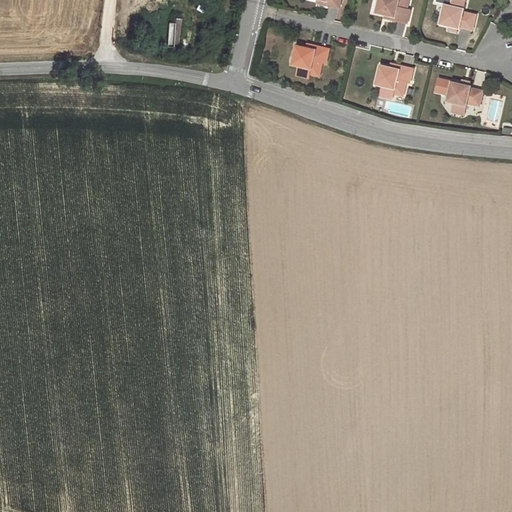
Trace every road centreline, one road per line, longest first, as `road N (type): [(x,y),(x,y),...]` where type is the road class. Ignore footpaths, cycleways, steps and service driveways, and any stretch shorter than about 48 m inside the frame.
road 1 (residential): [(233,85),(405,137),(511,148)]
road 2 (residential): [(498,54),(471,59),(251,8)]
road 3 (unclassified): [(0,72),(95,65),(233,85)]
